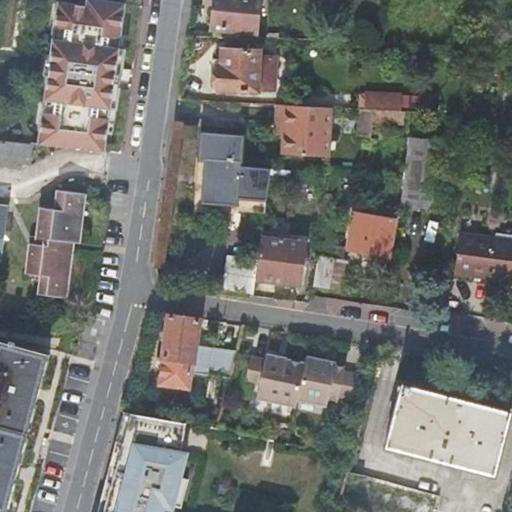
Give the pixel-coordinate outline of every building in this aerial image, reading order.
[(49,99),(43,145),(103,151),(110,108),(116,109),(119,88),(113,87),(115,68),(121,69),(125,49),(118,48),(124,3),(101,0),(86,0),(86,5),(58,2),(58,4),(59,5),(59,3),(62,3),(58,40),(53,39),(50,56),(56,57),(52,82),(47,82),(44,99),(49,99)] [(228,29),(227,37),(245,38),(246,31),(257,33),(260,0),(215,0),(212,27),(228,29)] [(259,50),(223,49),(223,65),(218,65),(217,90),(258,91),(259,50)] [(361,102),(360,108),(362,109),(375,109),(400,111),(402,97),(368,94),(367,102),(361,102)] [(285,104),(277,104),(276,133),(283,132),(285,104)] [(285,104),(283,132),(283,154),(328,156),(330,107),(285,104)] [(359,136),(372,136),(373,122),(375,109),(362,109),(359,136)] [(407,111),(400,111),(375,109),(373,122),(405,125),(407,111)] [(272,168),(256,166),(241,165),(244,135),(202,132),(199,159),(200,159),(207,160),(205,186),(203,202),(237,205),(237,209),(266,213),(272,168)] [(445,137),(413,133),(405,201),(436,205),(445,137)] [(33,144),(0,140),(0,167),(22,170),(23,163),(31,164),(33,144)] [(207,160),(200,159),(197,186),(205,186),(207,160)] [(54,210),(38,208),(35,238),(78,242),(83,194),(56,191),(54,210)] [(396,219),(356,212),(349,249),(390,257),(396,219)] [(511,240),(461,234),(456,274),(490,278),(491,276),(502,277),(502,283),(511,284),(511,240)] [(305,244),(266,238),(261,277),(300,283),(305,244)] [(65,297),(71,249),(28,244),(25,274),(40,275),(38,294),(65,297)] [(323,255),(318,254),(314,285),(343,288),(348,259),(343,258),(345,248),(325,245),(323,255)] [(224,291),(255,296),(259,260),(229,256),(224,291)] [(210,320),(169,314),(164,356),(194,361),(198,335),(208,336),(210,320)] [(62,317),(41,316),(40,334),(61,335),(62,317)] [(216,371),(231,375),(244,325),(228,323),(216,371)] [(0,509),(6,511),(48,353),(14,344),(14,342),(8,340),(7,343),(0,340),(0,509)] [(306,363),(288,359),(288,358),(267,353),(266,358),(253,355),(247,381),(261,384),(260,387),(270,389),(268,398),(298,404),(299,398),(328,404),(330,397),(339,399),(340,395),(354,398),(360,372),(345,369),(346,366),(336,364),(337,362),(308,356),(306,363)] [(402,390),(387,447),(495,476),(511,412),(511,411),(404,383),(403,385),(400,384),(398,389),(402,390)] [(270,389),(260,387),(258,396),(268,398),(270,389)] [(165,511),(166,510),(171,511),(173,511),(176,501),(182,477),(188,451),(182,450),(187,421),(125,410),(98,511),(165,511)]
